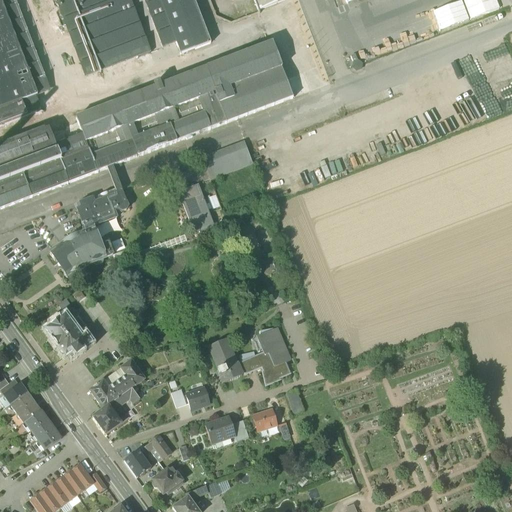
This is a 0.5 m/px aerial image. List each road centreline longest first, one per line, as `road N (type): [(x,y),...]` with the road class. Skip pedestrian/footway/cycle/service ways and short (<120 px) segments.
road 1 (residential): [(95,453),(318,379)]
road 2 (secondary): [(85,441),(0,320)]
